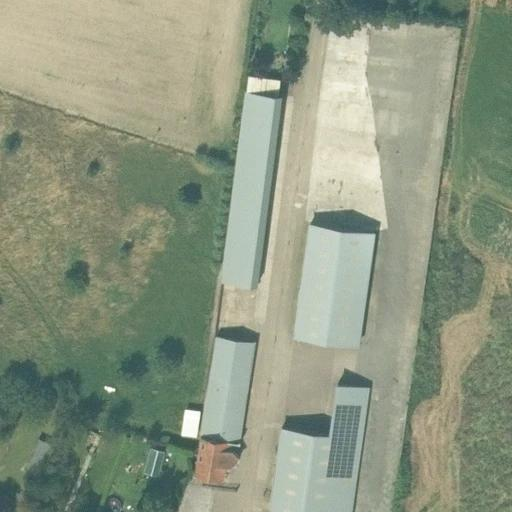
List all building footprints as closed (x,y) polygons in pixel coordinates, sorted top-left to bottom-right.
[(279,93),(281,78),(249,73),(247,89),(279,93)] [(339,127),(359,128),(360,105),(340,104),(339,127)] [(408,135),(411,112),(380,108),(376,131),(408,135)] [(371,181),(380,189),(396,170),(387,163),(371,181)] [(295,334),(360,343),(376,231),(311,222),(295,334)] [(216,334),(194,471),(223,476),(226,463),(231,464),(238,459),(239,454),(234,448),(235,440),(241,441),(241,439),(240,439),(255,340),(216,334)] [(271,509),(293,511),(351,511),(369,388),(339,384),(332,433),(282,426),(271,509)] [(185,405),(181,431),(197,434),(201,408),(185,405)] [(36,482),(43,463),(47,452),(52,442),(40,437),(36,447),(32,458),(24,477),(36,482)] [(151,446),(148,459),(162,462),(166,450),(151,446)] [(52,511),(34,503),(29,511),(52,511)]
